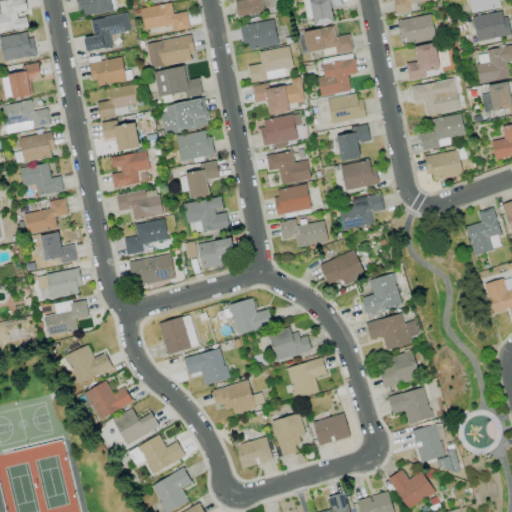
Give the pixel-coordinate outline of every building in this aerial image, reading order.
[(0,0),(0,31),(27,27),(25,16),(17,17),(16,12),(26,11),(24,0),(0,0)] [(111,12),(110,0),(77,0),(79,15),(111,12)] [(233,0),(236,16),(263,12),(261,0),(233,0)] [(333,22),(330,7),(342,4),(341,0),(302,0),(306,19),(311,18),(313,26),(333,22)] [(411,11),(410,3),(431,0),(392,0),(394,13),(411,11)] [(467,0),(469,12),(502,7),(501,0),(467,0)] [(144,30),(171,24),(172,31),(189,28),(186,11),(172,14),(170,3),(140,9),(144,30)] [(471,17),(476,42),(509,35),(504,10),(471,17)] [(130,31),(126,13),(91,20),(94,35),(83,38),(86,52),(111,46),(109,35),(130,31)] [(435,38),(430,14),(397,21),(402,45),(435,38)] [(245,51),(277,44),(272,19),(240,26),(245,51)] [(302,31),(306,52),(334,47),(335,54),(350,51),(348,34),(335,36),(333,26),(302,31)] [(27,38),(26,32),(0,36),(0,47),(2,61),(35,55),(32,38),(27,38)] [(190,60),(189,54),(194,53),(190,34),(145,44),(150,68),(190,60)] [(413,47),(416,61),(404,64),(408,81),(425,77),(423,72),(439,68),(433,42),(413,47)] [(511,60),(511,44),(485,50),(486,53),(474,55),(479,83),(509,78),(506,61),(511,60)] [(250,82),(288,76),(286,68),(292,67),(288,46),(257,52),(259,64),(247,66),(250,82)] [(90,62),(93,85),(124,81),(121,57),(90,62)] [(320,65),(323,76),(316,77),(320,96),(350,90),(346,75),(356,73),(353,58),(320,65)] [(30,96),(28,80),(39,79),(37,63),(21,65),(21,73),(1,76),(3,99),(30,96)] [(199,78),(186,80),(184,66),(153,71),(157,96),(184,92),(185,97),(202,95),(199,78)] [(268,88),(267,83),(251,86),(253,102),(266,100),(268,114),(288,111),(287,104),(303,101),(299,77),(289,78),(290,84),(268,88)] [(425,116),(459,110),(453,79),(409,86),(412,102),(422,100),(425,116)] [(511,112),(511,95),(509,95),(507,82),(486,84),(487,94),(480,95),(482,111),(508,108),(509,113),(511,112)] [(96,102),(98,118),(128,113),(126,106),(139,104),(137,84),(106,88),(108,101),(96,102)] [(363,117),(358,92),(326,99),(331,124),(363,117)] [(160,106),(165,132),(210,124),(207,109),(202,110),(200,99),(160,106)] [(0,104),(0,112),(2,132),(48,127),(45,109),(32,110),(31,101),(0,104)] [(259,121),(264,145),(296,139),(294,126),(300,124),(298,113),(259,121)] [(429,119),(430,131),(419,133),(421,150),(449,145),(448,137),(463,135),(460,114),(429,119)] [(117,126),(116,120),(100,123),(103,139),(114,137),(117,151),(139,147),(134,122),(117,126)] [(356,143),(369,140),(365,123),(349,127),(350,133),(335,136),(341,161),(360,157),(356,143)] [(490,141),(494,159),(511,156),(511,123),(501,126),(503,139),(490,141)] [(179,161),(213,155),(208,130),(175,136),(179,161)] [(13,153),(15,164),(54,156),(49,132),(18,138),(20,151),(13,153)] [(429,181),(462,175),(457,150),(424,156),(429,181)] [(109,157),(111,171),(110,171),(112,187),(146,182),(144,170),(148,170),(146,151),(109,157)] [(307,160),(293,161),(292,151),(265,155),(267,171),(278,169),(279,184),(309,180),(307,160)] [(377,184),(372,159),(339,165),(344,190),(377,184)] [(18,168),(21,186),(34,184),(36,195),(62,191),(60,176),(49,178),(47,163),(18,168)] [(189,198),(209,195),(206,180),(218,178),(216,164),(177,171),(180,192),(188,191),(189,198)] [(273,189),(276,214),(309,210),(306,185),(273,189)] [(161,214),(157,188),(115,195),(118,211),(131,209),(133,220),(161,214)] [(372,226),(370,211),(382,210),(380,195),(352,197),(353,206),(338,208),(340,229),(372,226)] [(47,200),(48,210),(23,212),(26,232),(55,229),(54,216),(66,215),(65,199),(47,200)] [(511,238),(511,200),(502,203),(511,238)] [(465,226),(472,255),(500,248),(496,234),(499,234),(492,208),(476,212),(479,222),(465,226)] [(167,239),(163,219),(134,225),(136,236),(123,238),(126,255),(142,252),(141,244),(167,239)] [(277,221),(280,239),(294,237),(296,247),(326,242),(323,221),(295,225),(294,219),(277,221)] [(60,258),(61,263),(76,260),(73,244),(60,246),(58,232),(39,235),(43,261),(60,258)] [(229,237),(196,244),(201,268),(234,262),(229,237)] [(318,265),(327,284),(340,278),(343,285),(364,275),(352,249),(318,265)] [(174,279),(169,254),(128,261),(132,286),(174,279)] [(77,269),(35,274),(37,290),(48,288),(49,298),(80,294),(77,269)] [(368,280),(372,294),(360,298),(365,314),(401,304),(392,273),(368,280)] [(510,317),(511,316),(511,275),(483,284),(491,313),(508,308),(510,317)] [(228,304),(235,334),(271,326),(268,309),(254,312),(251,299),(228,304)] [(76,331),(75,318),(87,317),(85,300),(53,304),(54,314),(44,315),(46,335),(76,331)] [(414,320),(402,323),(400,314),(365,321),(369,340),(382,337),(384,350),(410,344),(409,336),(416,335),(414,320)] [(196,347),(189,315),(158,322),(165,354),(196,347)] [(267,334),(275,361),(310,351),(306,335),(299,337),(297,331),(290,333),(288,328),(267,334)] [(78,384),(112,368),(104,352),(92,358),(87,345),(65,355),(78,384)] [(188,375),(200,371),(204,385),(228,379),(220,348),(183,358),(188,375)] [(383,388),(419,377),(411,352),(375,363),(383,388)] [(285,368),(293,399),(318,392),(314,377),(326,374),(321,358),(285,368)] [(131,404),(124,387),(111,393),(106,381),(85,390),(97,418),(131,404)] [(232,413),(263,405),(260,392),(251,395),(248,381),(211,390),(215,405),(223,403),(224,410),(231,408),(232,413)] [(387,396),(391,413),(403,410),(406,424),(430,418),(423,387),(387,396)] [(111,420),(126,445),(158,427),(150,412),(138,420),(131,409),(111,420)] [(281,456),(299,451),(295,437),(304,434),(298,413),(271,421),(281,456)] [(318,445),(349,436),(342,413),(311,422),(318,445)] [(439,439),(444,438),(442,431),(437,432),(435,424),(410,430),(419,462),(443,455),(439,439)] [(144,460),(151,474),(184,457),(176,441),(164,447),(158,435),(127,451),(134,465),(144,460)] [(272,459),(265,436),(234,446),(241,469),(272,459)] [(443,452),(444,458),(438,459),(442,474),(458,470),(453,449),(443,452)] [(165,511),(187,502),(180,487),(190,482),(183,468),(150,484),(162,511),(165,511)] [(407,479),(400,469),(386,479),(408,510),(434,491),(419,471),(407,479)] [(327,497),(330,509),(318,511),(348,511),(344,492),(327,497)] [(391,511),(388,493),(356,499),(358,511),(391,511)] [(202,511),(198,502),(180,511),(202,511)]
